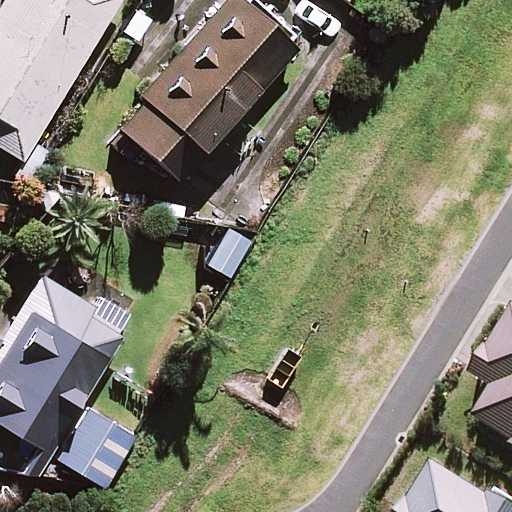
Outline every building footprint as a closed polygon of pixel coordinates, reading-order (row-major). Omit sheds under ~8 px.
[(113,0),(0,0),(0,144),(35,166),(46,149),(30,139),(113,0)] [(138,97),(115,123),(176,176),(296,39),(251,0),(211,0),(132,92),(138,97)] [(42,272),(0,337),(0,417),(24,433),(44,445),(122,323),(42,272)] [(511,446),(511,331),(493,363),(476,353),(464,372),(483,383),(462,416),(511,446)] [(132,433),(84,405),(54,455),(103,484),(132,433)] [(511,511),(511,504),(425,452),(388,511),(511,511)]
